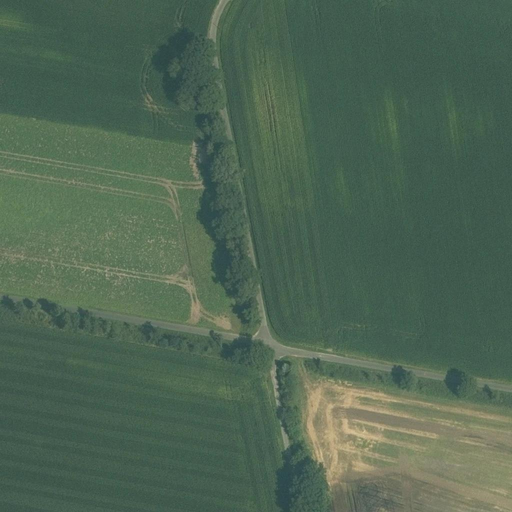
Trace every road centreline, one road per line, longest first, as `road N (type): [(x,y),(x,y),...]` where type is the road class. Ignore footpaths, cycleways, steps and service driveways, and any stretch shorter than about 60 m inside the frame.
road 1 (unclassified): [(225,0),(212,22),(220,117),(258,333)]
road 2 (residential): [(258,333),(0,291)]
road 3 (residential): [(511,383),(258,333)]
road 4 (unclassified): [(258,333),(285,511)]
